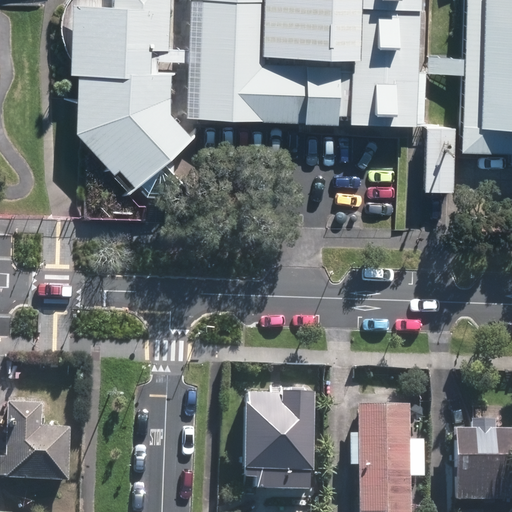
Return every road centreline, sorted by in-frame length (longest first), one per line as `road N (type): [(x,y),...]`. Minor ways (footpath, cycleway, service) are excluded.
road 1 (residential): [(511,302),(170,291)]
road 2 (residential): [(170,291),(159,511)]
road 3 (residential): [(170,291),(0,285)]
